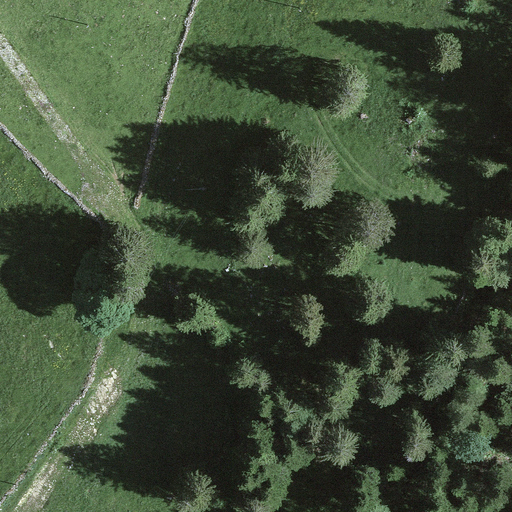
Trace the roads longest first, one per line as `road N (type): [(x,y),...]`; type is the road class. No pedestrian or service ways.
road 1 (track): [(36,511),(171,316),(188,251),(2,0)]
road 2 (track): [(511,172),(422,174),(349,129),(307,47)]
